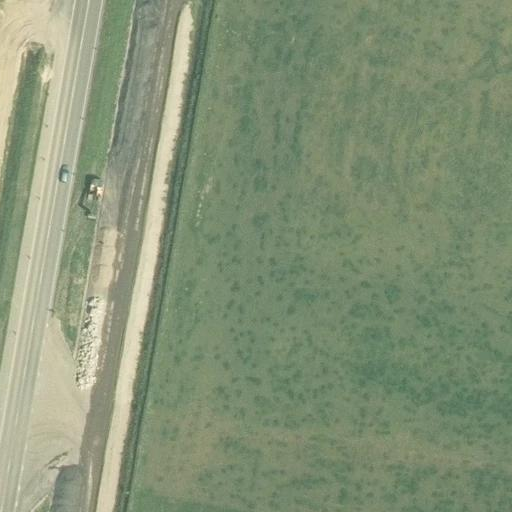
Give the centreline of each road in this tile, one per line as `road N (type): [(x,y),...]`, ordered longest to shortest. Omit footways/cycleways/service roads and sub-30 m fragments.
road 1 (primary): [(94,0),(3,511)]
road 2 (primary): [(66,511),(154,0)]
